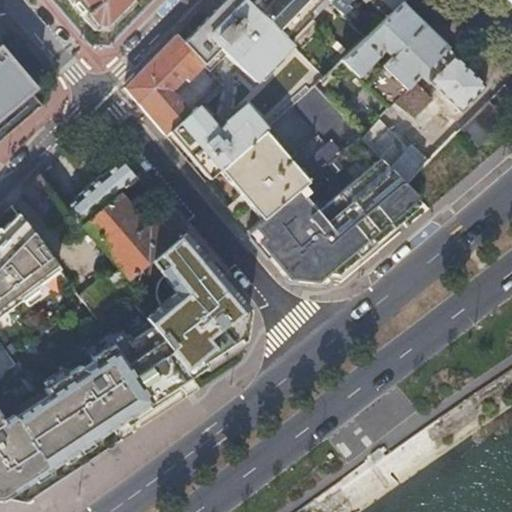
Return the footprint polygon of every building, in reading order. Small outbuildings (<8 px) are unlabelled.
[(68,0),(93,30),(105,30),(134,0),(68,0)] [(202,65),(208,70),(224,54),(253,82),(290,43),(288,41),(244,0),(222,0),(181,42),(202,65)] [(244,0),(288,41),(309,19),(326,2),(340,16),(346,11),(342,7),(348,0),(244,0)] [(373,0),(386,13),(398,1),(399,0),(373,0)] [(463,27),(450,15),(431,34),(398,1),(386,13),(339,60),(387,106),(396,97),(416,77),(423,69),(445,47),(463,27)] [(288,41),(290,43),(291,44),(312,22),(309,19),(288,41)] [(187,80),(202,65),(181,42),(174,35),(125,86),(164,132),(168,129),(189,110),(171,88),(184,76),(187,80)] [(0,133),(37,100),(27,87),(32,83),(0,45),(0,133)] [(484,86),(445,47),(423,69),(464,108),(484,86)] [(416,77),(396,97),(414,116),(434,96),(416,77)] [(288,158),(262,129),(218,167),(262,217),(297,188),(306,180),(358,136),(361,134),(314,85),(291,105),(315,134),(288,158)] [(507,124),(488,97),(455,132),(474,150),(507,124)] [(215,131),(194,105),(189,110),(168,129),(207,177),(218,167),(262,129),(243,106),(221,124),(223,125),(215,131)] [(381,113),(361,134),(358,136),(380,159),(405,185),(427,161),(412,143),(407,146),(381,113)] [(64,206),(70,214),(79,226),(83,222),(117,192),(136,176),(120,157),(101,174),(100,173),(76,193),(77,195),(64,206)] [(297,188),(262,217),(247,229),(278,266),(326,274),(416,197),(405,185),(380,159),(317,212),(297,188)] [(40,173),(24,189),(49,222),(55,224),(70,214),(64,206),(40,173)] [(96,318),(127,290),(121,282),(150,257),(181,229),(167,213),(147,231),(143,227),(145,226),(117,192),(83,222),(121,266),(111,275),(107,271),(78,294),(96,318)] [(0,312),(19,297),(20,298),(38,284),(35,282),(55,263),(18,212),(0,230),(0,229),(0,312)] [(181,229),(150,257),(177,290),(146,315),(148,318),(158,332),(224,280),(181,229)] [(249,309),(224,280),(158,332),(191,375),(245,340),(249,309)] [(0,495),(9,489),(11,493),(191,375),(158,332),(148,318),(105,347),(105,346),(91,355),(92,357),(81,365),(79,362),(43,385),(47,392),(14,414),(12,411),(4,416),(1,416),(0,415),(0,495)] [(0,371),(14,361),(0,342),(0,371)]
